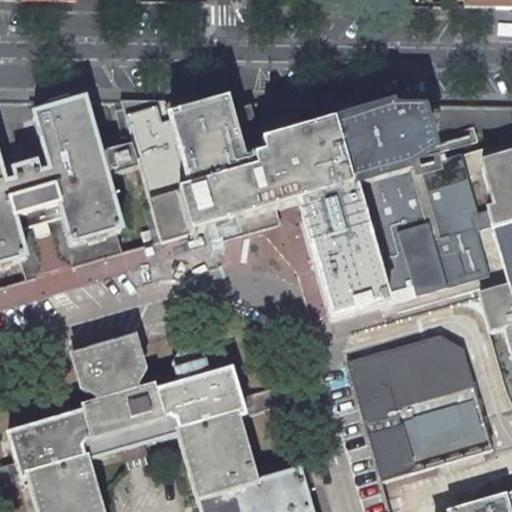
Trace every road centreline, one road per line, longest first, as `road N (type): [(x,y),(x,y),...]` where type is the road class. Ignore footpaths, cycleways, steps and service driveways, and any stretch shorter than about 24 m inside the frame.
road 1 (residential): [(511,57),(224,55)]
road 2 (residential): [(224,55),(0,51)]
